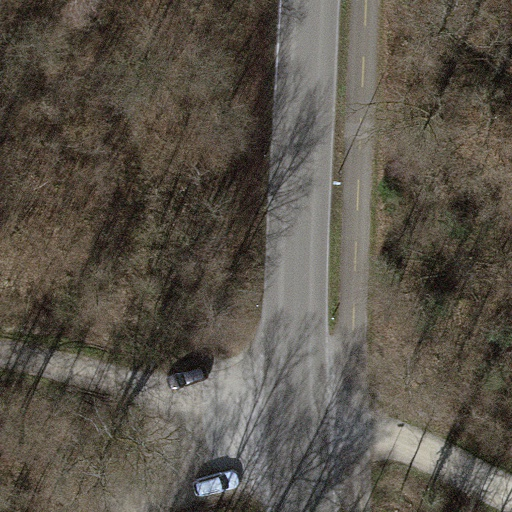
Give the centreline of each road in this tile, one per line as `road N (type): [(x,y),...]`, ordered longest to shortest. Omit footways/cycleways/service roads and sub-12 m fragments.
road 1 (tertiary): [(292,511),(281,413),(303,0)]
road 2 (track): [(0,358),(281,413)]
road 3 (track): [(281,413),(344,421),(511,499)]
road 4 (track): [(164,511),(281,413)]
